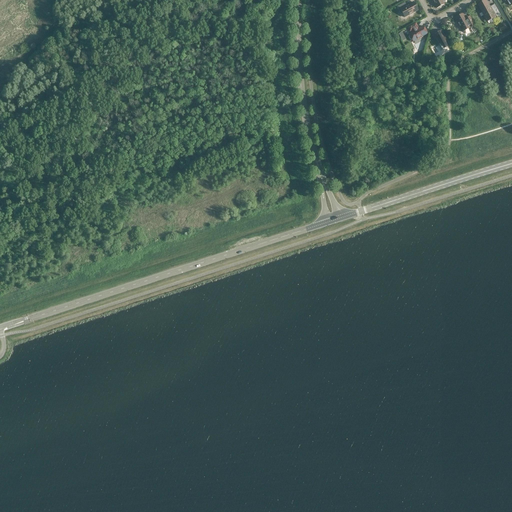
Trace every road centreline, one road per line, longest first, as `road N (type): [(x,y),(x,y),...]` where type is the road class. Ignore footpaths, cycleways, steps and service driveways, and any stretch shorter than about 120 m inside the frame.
road 1 (tertiary): [(0,327),(326,222)]
road 2 (tertiary): [(511,163),(340,218)]
road 3 (tertiary): [(320,176),(300,85),(297,0)]
